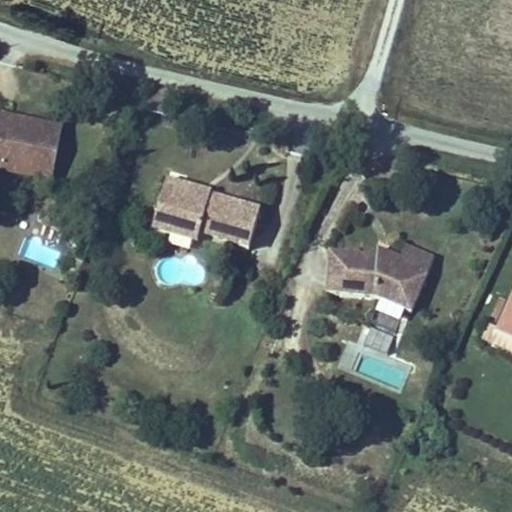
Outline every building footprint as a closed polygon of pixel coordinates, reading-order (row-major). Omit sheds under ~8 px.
[(8,111),(0,108),(0,165),(40,177),(53,132),(6,119),(8,111)] [(106,147),(53,132),(40,177),(92,193),(106,147)] [(247,207),(248,203),(249,199),(206,184),(203,191),(247,207)] [(208,218),(201,238),(231,249),(235,240),(283,257),(297,220),(248,203),(247,207),(203,191),(195,213),(208,218)] [(195,213),(188,233),(201,238),(208,218),(195,213)] [(475,260),(446,246),(441,257),(417,245),(415,253),(466,278),(475,260)] [(415,253),(365,249),(362,295),(412,299),(447,316),(466,278),(415,253)]
